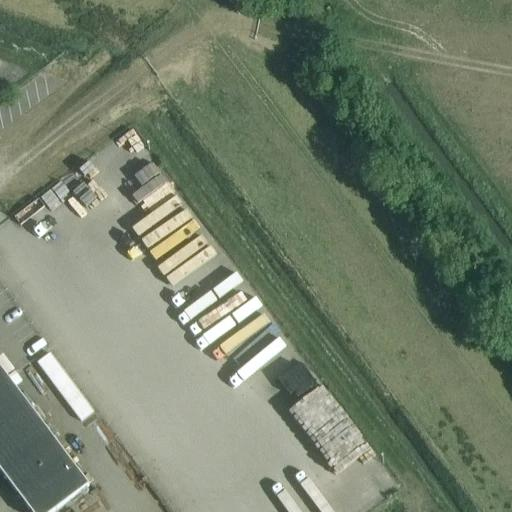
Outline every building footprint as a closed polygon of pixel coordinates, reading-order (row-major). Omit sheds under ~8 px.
[(0,292),(22,279),(11,261),(0,268),(0,292)] [(153,350),(184,389),(203,373),(172,335),(153,350)] [(0,470),(31,511),(53,511),(89,486),(0,367),(0,470)] [(280,400),(287,394),(274,378),(267,384),(280,400)] [(234,414),(256,402),(244,382),(222,394),(234,414)]
